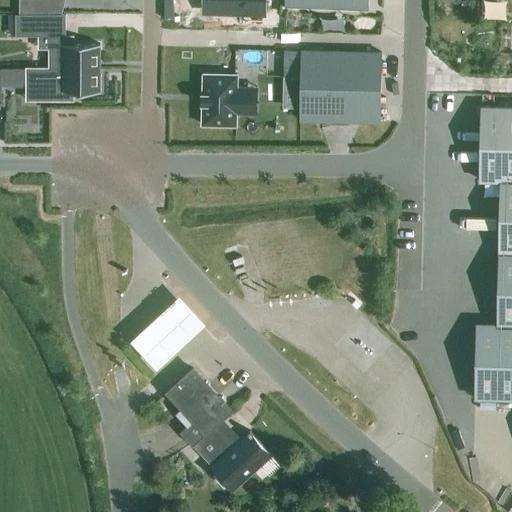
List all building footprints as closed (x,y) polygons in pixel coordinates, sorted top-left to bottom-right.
[(45,14),(51,14),(51,0),(18,0),(19,15),(45,15),(45,14)] [(204,0),(204,8),(264,10),(264,0),(204,0)] [(49,68),(99,68),(99,44),(73,44),(73,36),(45,36),(45,15),(19,15),(15,15),(15,36),(38,36),(39,48),(49,48),(49,68)] [(383,52),(302,51),(301,121),(382,122),(383,52)] [(99,92),(99,68),(49,68),(0,67),(0,99),(1,100),(1,80),(25,79),(25,86),(50,86),(50,99),(73,99),(73,92),(99,92)] [(247,87),(237,87),(237,75),(203,74),(203,94),(201,94),(201,104),(202,104),(202,125),(236,125),(236,113),(246,114),(247,87)] [(511,107),(481,107),(480,180),(500,181),(497,324),(511,324),(511,107)] [(180,290),(131,335),(157,364),(206,318),(180,290)] [(511,398),(511,324),(476,324),(475,398),(511,398)] [(231,412),(192,369),(167,393),(193,421),(180,433),(192,446),(193,446),(212,467),(212,468),(216,473),(213,476),(224,487),(227,484),(233,491),(271,457),(250,434),(232,450),(213,428),(231,412)]
